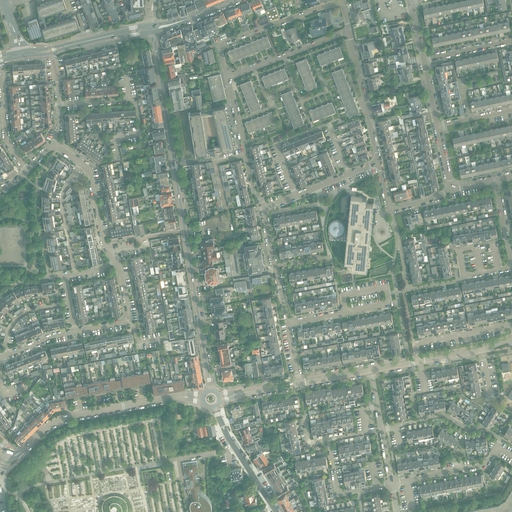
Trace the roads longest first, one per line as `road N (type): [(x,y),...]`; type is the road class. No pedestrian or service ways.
road 1 (residential): [(151,27),(210,390)]
road 2 (tertiary): [(10,457),(67,416),(202,398)]
road 3 (residential): [(348,174),(329,124),(275,145),(295,196)]
road 4 (residential): [(226,77),(219,44),(342,2)]
road 5 (residential): [(379,162),(348,31)]
road 6 (tertiary): [(22,54),(151,27)]
road 7 (residential): [(226,77),(348,31)]
road 8 (residential): [(53,146),(87,167),(109,253)]
road 9 (residential): [(397,427),(445,414),(469,428),(480,425),(502,439),(497,447)]
road 10 (tertiary): [(214,407),(276,511)]
